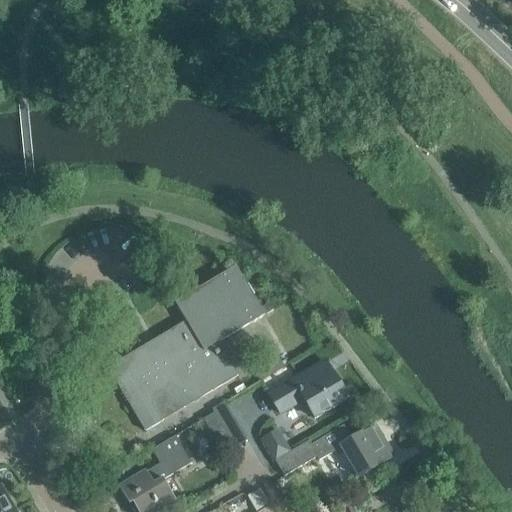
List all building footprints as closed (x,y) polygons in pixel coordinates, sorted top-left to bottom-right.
[(174,305),(185,323),(107,370),(144,433),(161,422),(160,419),(190,401),(189,399),(196,395),(199,400),(237,377),(217,344),(263,317),(234,269),(174,305)] [(324,363),(268,396),(280,416),(303,402),(314,420),(347,401),(330,373),(326,375),(321,366),(325,364),(324,363)] [(234,450),(246,442),(223,404),(211,411),(214,416),(230,442),(234,450)] [(219,448),(230,442),(214,416),(203,422),(219,448)] [(343,427),(311,447),(308,443),(275,463),(284,478),(316,458),(319,462),(340,449),(358,479),(393,458),(374,427),(351,441),(343,427)] [(135,511),(159,511),(174,503),(162,482),(190,465),(174,438),(154,450),(163,464),(118,490),(125,503),(129,501),(135,511)] [(0,511),(14,511),(16,511),(8,498),(6,499),(1,490),(1,489),(0,489),(0,511)] [(462,511),(457,503),(442,511),(462,511)]
